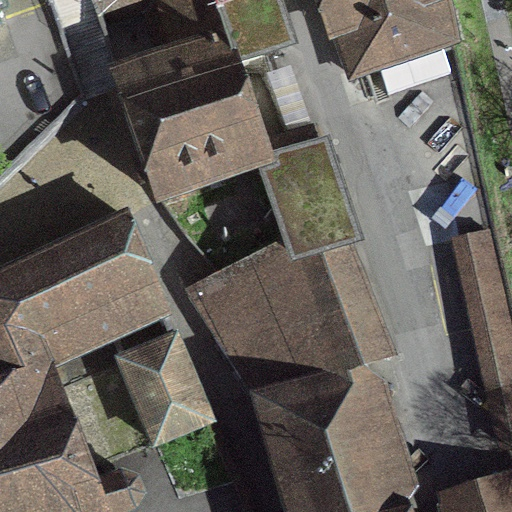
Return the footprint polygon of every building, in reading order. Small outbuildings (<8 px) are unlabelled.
[(212,0),(161,0),(182,60),(113,83),(155,200),(245,163),(246,167),(254,164),(256,169),(267,165),(262,149),(234,66),(213,1),(212,0)] [(287,47),(271,0),(214,0),(213,1),(234,66),(287,47)] [(321,0),(349,80),(451,45),(441,0),(321,0)] [(396,511),(355,378),(359,370),(386,360),(341,244),(351,241),(322,150),(317,152),(310,132),(262,149),(267,165),(256,169),(279,240),(184,295),(260,410),(290,511),(396,511)] [(103,347),(163,319),(124,220),(0,278),(0,511),(126,511),(131,511),(139,498),(134,482),(121,477),(92,488),(64,411),(69,410),(65,400),(61,402),(45,373),(56,367),(43,337),(88,317),(103,347)] [(504,450),(511,448),(511,371),(488,265),(463,271),(504,450)] [(206,423),(172,341),(119,364),(153,447),(206,423)] [(449,511),(511,511),(511,486),(448,506),(449,511)]
